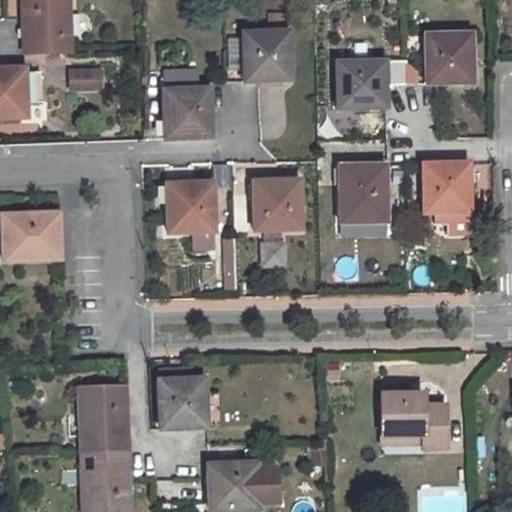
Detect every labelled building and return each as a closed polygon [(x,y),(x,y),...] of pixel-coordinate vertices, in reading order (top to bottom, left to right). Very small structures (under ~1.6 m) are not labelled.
[(68,0),(21,0),(22,19),(24,54),(70,52),(68,0)] [(288,33),(242,35),(244,84),(290,82),(288,33)] [(470,34),(424,35),(425,84),(471,83),(470,34)] [(384,62),(336,63),(337,109),(385,108),(384,62)] [(420,84),(417,64),(404,65),(407,86),(420,84)] [(24,69),(0,69),(0,119),(26,119),(25,104),(40,103),(39,74),(24,75),(24,69)] [(98,72),(69,72),(70,90),(99,88),(98,72)] [(210,90),(164,92),(165,141),(211,139),(210,90)] [(468,163),(422,165),(423,214),(435,213),(469,212),(468,163)] [(384,165),(338,165),(339,223),(386,222),(384,165)] [(298,181),(252,182),(253,231),(299,229),(298,181)] [(211,184),(165,186),(166,233),(213,233),(211,184)] [(58,213),(0,215),(2,261),(59,259),(58,213)] [(219,239),(223,291),(237,290),(233,239),(219,239)] [(259,268),(286,269),(286,242),(259,242),(259,268)] [(204,380),(157,382),(159,430),(206,428),(204,380)] [(125,388),(78,389),(80,452),(127,451),(125,388)] [(422,394),(381,394),(382,437),(423,437),(423,446),(423,449),(446,448),(445,406),(423,406),(422,394)] [(218,396),(205,396),(206,428),(220,428),(218,396)] [(423,437),(382,437),(382,445),(423,446),(423,437)] [(309,449),(309,467),(326,466),(325,449),(309,449)] [(129,511),(127,451),(80,452),(82,511),(129,511)] [(207,465),(208,478),(209,511),(257,510),(257,504),(277,504),(276,469),(256,470),(256,464),(207,465)]
